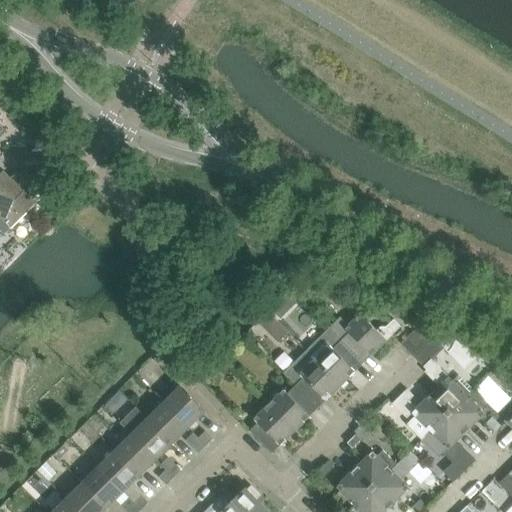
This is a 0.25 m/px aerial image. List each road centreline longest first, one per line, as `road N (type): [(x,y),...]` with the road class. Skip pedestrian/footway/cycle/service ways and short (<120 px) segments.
road 1 (tertiary): [(261,177),(152,78),(114,57),(0,20)]
road 2 (tertiary): [(0,23),(81,106),(122,131),(261,177)]
road 3 (tertiary): [(511,321),(261,177)]
road 4 (residential): [(279,486),(410,358)]
